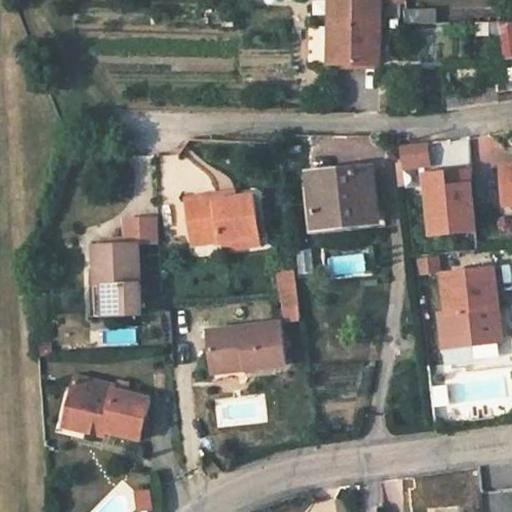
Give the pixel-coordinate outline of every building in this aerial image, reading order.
[(380,65),(380,45),(376,45),(377,36),(381,36),(381,0),(371,0),(332,0),(332,22),(340,22),(340,64),(380,65)] [(406,11),(407,27),(439,26),(438,10),(406,11)] [(511,58),(511,23),(502,24),(503,36),(506,59),(511,58)] [(315,59),(331,59),(332,29),(315,29),(315,59)] [(451,112),(511,103),(511,71),(508,72),(507,67),(499,68),(502,88),(489,90),(490,94),(450,99),(451,112)] [(454,160),(472,159),(471,141),(452,143),(454,160)] [(402,148),(405,170),(431,167),(428,144),(402,148)] [(317,228),(333,227),(333,222),(378,218),(374,171),(312,177),(317,228)] [(477,231),(471,172),(427,177),(433,235),(477,231)] [(224,242),(225,244),(261,239),(255,198),(239,200),(218,203),(218,198),(188,201),(195,246),(224,242)] [(333,222),(333,227),(379,222),(378,218),(333,222)] [(162,245),(161,221),(129,221),(129,246),(140,245),(162,245)] [(261,239),(225,244),(226,251),(263,247),(261,239)] [(109,286),(110,318),(142,317),(140,245),(129,246),(96,246),(98,286),(109,286)] [(300,252),(303,275),(318,273),(315,250),(300,252)] [(421,276),(443,274),(442,257),(420,258),(421,276)] [(473,346),(505,342),(502,323),(497,321),(493,319),(491,310),(501,309),(496,271),(445,277),(450,314),(443,315),(449,364),(475,361),(473,346)] [(291,301),(297,300),(294,272),(281,273),(284,301),(291,301)] [(109,286),(98,286),(92,286),(93,319),(110,318),(109,286)] [(292,317),(302,315),(300,300),(297,300),(291,301),(292,317)] [(497,321),(502,323),(501,309),(491,310),(493,319),(497,321)] [(211,332),(215,367),(245,364),(246,371),(287,366),(282,324),(211,332)] [(106,331),(107,346),(138,344),(137,329),(106,331)] [(245,364),(215,367),(216,374),(246,371),(245,364)] [(80,379),(73,409),(88,413),(83,432),(106,438),(108,433),(141,441),(151,400),(116,391),(116,388),(80,379)] [(439,408),(455,405),(452,386),(436,388),(439,408)] [(88,413),(73,409),(68,428),(83,432),(88,413)] [(142,511),(151,511),(158,509),(149,488),(135,494),(142,511)]
